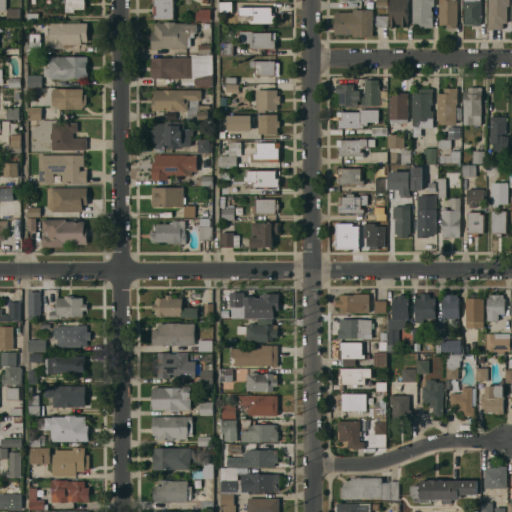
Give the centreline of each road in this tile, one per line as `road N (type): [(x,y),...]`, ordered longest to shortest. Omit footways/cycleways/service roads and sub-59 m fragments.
road 1 (residential): [(119,0),(122,511)]
road 2 (tertiary): [(0,270),(511,269)]
road 3 (residential): [(311,0),(312,511)]
road 4 (residential): [(511,60),(313,62)]
road 5 (residential): [(503,441),(431,444),(363,465),(313,465)]
